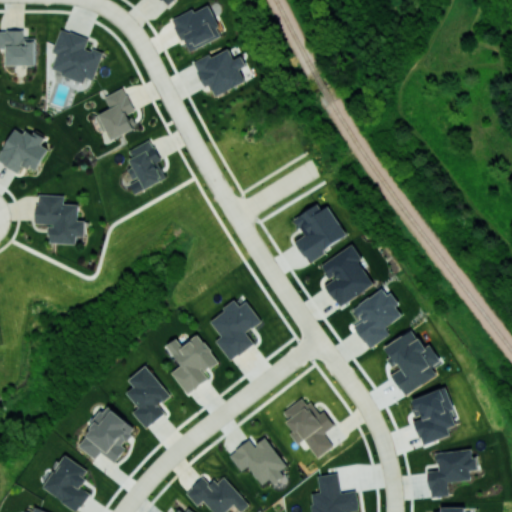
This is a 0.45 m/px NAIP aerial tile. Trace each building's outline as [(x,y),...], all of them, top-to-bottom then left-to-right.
[(171,18),(182,42),(185,40),(190,50),(223,35),(209,4),(195,11),(193,8),(171,18)] [(103,52),(86,47),(89,38),(60,28),(52,52),(56,53),(51,70),(84,82),(86,77),(94,80),(103,52)] [(36,65),(36,37),(24,37),(24,30),(0,29),(0,48),(7,49),(6,64),(36,65)] [(194,62),(204,87),(210,85),(215,95),(246,82),(240,68),(246,66),(241,55),(233,58),(228,47),(194,62)] [(111,139),(136,128),(129,113),(135,110),(124,87),(104,96),(110,108),(99,113),(111,139)] [(0,161),(20,172),(23,165),(36,171),(47,148),(41,145),(45,137),(27,128),(24,133),(14,127),(0,154),(0,161)] [(166,179),(159,161),(160,161),(152,139),(127,149),(134,165),(128,168),(133,181),(130,182),(134,192),(166,179)] [(50,242),(76,243),(77,235),(85,235),(86,220),(78,220),(79,203),(64,203),(65,195),(37,194),(36,223),(50,224),(50,242)] [(347,236),(323,200),(295,218),(305,234),(296,240),(310,261),(347,236)] [(374,284),(359,260),(363,258),(354,244),(322,264),(331,279),(325,283),(339,306),(374,284)] [(386,326),(403,315),(397,306),(400,304),(392,292),(387,295),(383,288),(353,307),(360,319),(353,324),(369,348),(391,334),(386,326)] [(210,319),(222,336),(216,340),(231,360),(255,343),(247,332),(262,321),(248,300),(240,306),(236,300),(210,319)] [(405,395),(438,375),(432,366),(441,361),(431,343),(424,347),(414,329),(383,347),(395,368),(391,371),(405,395)] [(172,371),(186,393),(209,379),(204,371),(218,362),(201,334),(182,345),(178,338),(168,344),(181,365),(172,371)] [(129,379),(134,386),(127,392),(138,407),(133,411),(146,428),(166,412),(160,404),(171,395),(147,364),(129,379)] [(414,398),(421,418),(415,420),(423,445),(451,435),(448,427),(456,424),(451,409),(454,408),(447,387),(414,398)] [(333,446),(324,432),(335,425),(325,410),(320,413),(312,401),(308,404),(303,397),(282,412),(293,429),(289,432),(297,443),(304,438),(317,457),(333,446)] [(78,445),(96,458),(101,452),(116,463),(127,448),(123,445),(137,427),(107,405),(78,445)] [(287,465),(266,436),(254,445),(250,439),(230,454),(241,470),(248,465),(262,484),(270,478),(274,483),(285,475),(280,469),(287,465)] [(437,451),(438,469),(428,470),(430,496),(449,495),(448,481),(471,480),(470,469),(478,469),(477,456),(472,456),(472,449),(437,451)] [(43,489),(79,511),(90,492),(80,486),(90,470),(64,454),(43,489)] [(312,511),(347,511),(348,511),(360,510),(357,490),(341,492),(338,472),(318,475),(320,491),(310,493),(312,511)] [(223,475),(212,485),(204,476),(186,492),(198,505),(203,500),(214,511),(225,511),(234,504),(241,511),(250,504),(223,475)]
